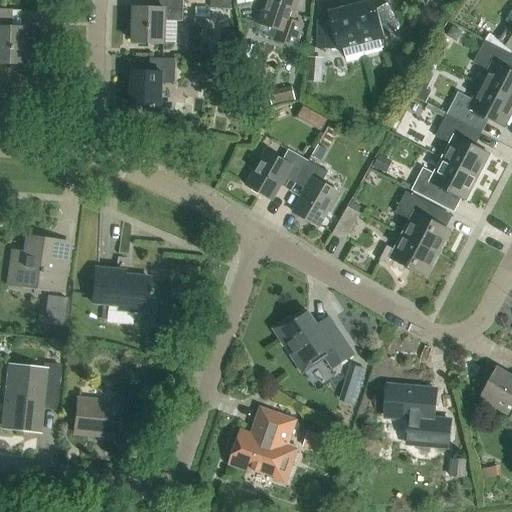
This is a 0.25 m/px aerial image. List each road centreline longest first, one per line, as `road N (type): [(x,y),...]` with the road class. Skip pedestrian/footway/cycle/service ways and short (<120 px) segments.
road 1 (residential): [(255,236),(180,466),(162,487),(0,476)]
road 2 (residential): [(255,236),(425,330),(446,334),(478,324),(511,262)]
road 3 (residential): [(255,236),(202,203),(92,159)]
road 4 (residential): [(92,159),(95,0)]
